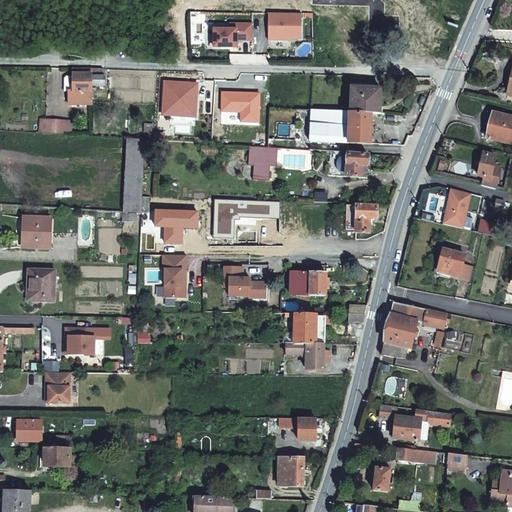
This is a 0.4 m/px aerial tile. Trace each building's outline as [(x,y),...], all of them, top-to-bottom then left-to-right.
[(303,13),(268,13),(268,41),(303,41),(303,13)] [(230,23),(230,29),(213,29),(213,48),(238,47),(238,40),(253,40),(253,23),(230,23)] [(73,70),(73,77),(67,77),(65,80),(65,92),(69,93),(68,106),(93,106),(93,101),(93,91),(93,87),(94,70),(73,70)] [(103,70),(94,70),(93,87),(105,86),(104,77),(103,77),(103,70)] [(198,83),(164,82),(162,115),(197,117),(198,83)] [(382,88),(353,87),(352,112),(349,112),(349,142),(372,143),(373,113),(381,113),(382,88)] [(260,93),(221,92),(221,113),(240,113),(240,122),(259,122),(260,93)] [(346,175),(347,153),(349,142),(349,112),(349,111),(315,110),(314,131),(309,131),(308,150),(322,151),(329,151),(328,175),(346,175)] [(511,117),(493,113),(487,138),(511,144),(511,117)] [(40,133),(63,134),(64,121),(40,120),(40,133)] [(453,150),(456,140),(443,137),(439,147),(453,150)] [(145,139),(128,138),(124,211),(142,212),(142,197),(145,139)] [(250,146),(248,163),(254,164),(253,179),(268,180),(270,165),(275,165),(278,148),(250,146)] [(478,175),(484,177),(482,185),(496,188),(501,168),(494,165),(496,156),(484,152),(478,175)] [(368,155),(347,153),(346,175),(367,177),(368,155)] [(471,194),(450,190),(443,223),(464,228),(471,194)] [(150,212),(151,197),(142,197),(142,212),(150,212)] [(279,203),(215,200),(214,238),(235,239),(236,221),(240,221),(240,216),(278,217),(279,203)] [(503,209),(505,201),(497,200),(496,207),(503,209)] [(377,217),(377,206),(356,206),(356,232),(369,232),(369,217),(377,217)] [(198,211),(155,210),(155,228),(164,228),(164,243),(183,243),(183,230),(198,230),(198,211)] [(29,230),(29,249),(52,250),(52,219),(25,218),(25,230),(29,230)] [(82,222),(82,242),(91,242),(92,222),(82,222)] [(464,255),(441,250),(436,275),(448,278),(449,274),(459,277),(464,255)] [(187,256),(163,256),(164,299),(188,299),(187,256)] [(266,298),(266,282),(251,281),(251,277),(244,277),(244,268),(224,267),(224,276),(230,276),(229,297),(266,298)] [(55,302),(57,271),(30,271),(29,302),(55,302)] [(327,273),(290,271),(290,294),(326,295),(327,273)] [(416,321),(443,326),(446,312),(392,302),(384,340),(408,345),(411,345),(416,321)] [(367,306),(350,306),(350,314),(365,314),(367,306)] [(317,313),(284,313),(284,343),(288,343),(325,343),(325,316),(317,316),(317,313)] [(363,321),(365,314),(350,314),(349,322),(363,321)] [(88,337),(88,329),(66,329),(66,337),(69,337),(68,355),(95,355),(95,337),(88,337)] [(382,352),(406,357),(408,345),(384,340),(382,352)] [(288,354),(304,354),(307,354),(307,369),(325,369),(325,343),(288,343),(288,354)] [(71,403),(72,373),(47,373),(47,384),(50,384),(50,403),(71,403)] [(382,403),(380,416),(395,419),(395,415),(398,415),(398,406),(382,403)] [(417,417),(421,418),(428,418),(429,410),(417,408),(417,417)] [(429,410),(428,418),(434,427),(449,428),(451,413),(429,410)] [(417,417),(398,415),(395,415),(395,419),(393,436),(418,439),(421,418),(417,417)] [(269,426),(300,426),(299,416),(269,416),(269,426)] [(299,416),(300,426),(300,439),(317,439),(317,417),(299,416)] [(42,440),(42,421),(18,420),(19,440),(42,440)] [(396,458),(418,460),(435,462),(437,451),(397,446),(396,458)] [(71,464),(71,461),(70,454),(71,447),(65,447),(57,447),(45,447),(45,464),(71,464)] [(448,452),(446,469),(464,470),(465,454),(448,452)] [(305,457),(280,456),(281,485),(305,484),(305,457)] [(390,467),(375,466),(373,489),(388,490),(390,467)] [(347,468),(344,477),(360,480),(362,471),(347,468)] [(500,491),(492,491),(491,503),(506,505),(506,506),(511,506),(511,471),(502,471),(500,491)] [(29,511),(30,490),(6,489),(5,489),(4,511),(29,511)] [(274,490),(258,490),(258,497),(273,498),(274,490)] [(231,511),(233,497),(197,495),(196,511),(231,511)] [(399,499),(399,503),(399,508),(413,509),(414,500),(399,499)] [(375,511),(376,505),(356,503),(354,511),(375,511)]
